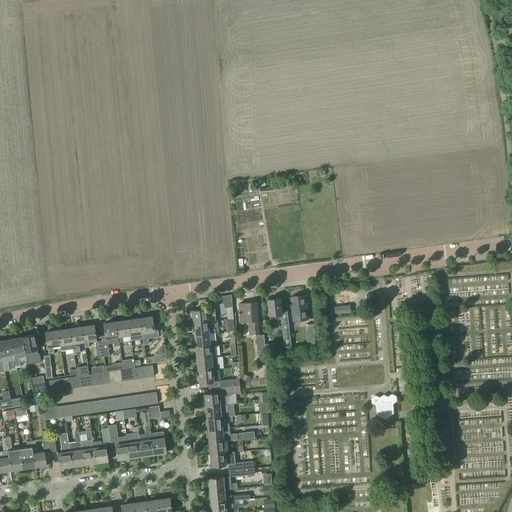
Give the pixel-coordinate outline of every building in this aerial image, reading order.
[(293,305),(291,305),(294,332),(306,331),(307,346),(315,345),(314,339),(313,324),(312,310),(307,310),(305,295),(292,297),(293,305)] [(279,299),(267,300),(269,316),(269,320),(280,319),(284,348),(286,348),(291,347),(289,327),(287,316),(287,312),(281,312),(279,299)] [(256,303),(238,304),(240,322),(248,322),(249,334),(256,334),(258,334),(256,303)] [(350,306),(334,307),(335,314),(351,312),(350,306)] [(214,309),(192,311),(193,323),(207,322),(215,321),(214,309)] [(155,316),(139,319),(142,333),(143,345),(148,344),(147,338),(158,337),(155,316)] [(139,319),(128,320),(130,335),(142,333),(139,319)] [(128,320),(116,322),(119,346),(120,346),(119,342),(123,342),(122,336),(130,335),(128,320)] [(207,322),(193,323),(194,335),(208,334),(208,333),(217,332),(216,321),(215,321),(207,322)] [(116,322),(103,324),(105,338),(113,337),(114,346),(119,346),(116,322)] [(94,325),(81,327),(83,342),(84,341),(85,348),(89,347),(88,341),(96,340),(94,325)] [(81,327),(69,329),(71,343),(72,349),(73,355),(80,354),(78,342),(83,342),(81,327)] [(69,329),(58,331),(60,345),(61,351),(72,349),(71,343),(69,329)] [(58,331),(45,332),(48,353),(53,353),(52,346),(60,345),(58,331)] [(34,334),(22,337),(23,343),(25,352),(26,356),(37,354),(36,349),(37,349),(34,334)] [(208,334),(194,335),(195,347),(213,345),(217,345),(216,340),(209,340),(208,334)] [(258,334),(256,334),(257,351),(258,351),(265,350),(264,335),(258,335),(258,334)] [(25,352),(23,343),(22,337),(10,339),(13,354),(14,360),(17,372),(21,371),(18,359),(26,358),(26,356),(25,352)] [(14,360),(13,354),(10,339),(0,341),(0,347),(5,371),(9,370),(9,369),(9,367),(8,362),(14,360)] [(107,340),(101,341),(103,357),(109,356),(107,340)] [(101,341),(95,342),(97,358),(103,357),(101,341)] [(213,345),(195,347),(197,359),(216,357),(215,357),(213,345)] [(216,357),(197,359),(198,371),(217,369),(216,357)] [(110,366),(105,367),(105,372),(108,372),(114,371),(120,370),(122,370),(122,369),(121,364),(110,366)] [(152,365),(144,366),(145,377),(154,376),(152,365)] [(217,369),(198,371),(199,383),(213,382),(218,381),(217,369)] [(0,389),(12,389),(12,378),(0,378),(0,389)] [(268,392),(259,392),(259,402),(269,402),(268,392)] [(219,393),(204,394),(205,407),(227,404),(226,396),(219,397),(219,393)] [(396,401),(396,396),(391,394),(387,397),(383,395),(379,397),(375,395),(371,398),(371,403),(376,405),(376,415),(385,419),(393,414),(392,404),(396,401)] [(2,399),(0,399),(0,408),(12,407),(10,397),(2,399)] [(227,404),(205,407),(207,419),(221,417),(231,416),(232,416),(234,416),(233,404),(227,404)] [(66,405),(61,406),(62,417),(68,417),(74,416),(72,405),(66,405)] [(9,410),(6,411),(7,418),(7,419),(15,418),(13,410),(9,410)] [(221,417),(207,419),(208,430),(222,429),(229,428),(228,421),(232,421),(231,416),(221,417)] [(137,427),(141,456),(153,454),(149,422),(144,422),(146,435),(139,436),(137,427)] [(150,434),(149,422),(153,454),(166,452),(163,432),(150,434)] [(115,425),(107,426),(108,428),(110,443),(110,446),(115,445),(118,459),(130,458),(127,443),(127,438),(126,436),(116,438),(115,425)] [(133,433),(126,434),(126,436),(127,438),(127,443),(130,458),(141,456),(137,427),(133,427),(133,433)] [(108,428),(101,429),(103,443),(103,444),(104,444),(105,444),(110,443),(108,428)] [(222,429),(208,430),(209,442),(223,441),(237,439),(237,440),(242,439),(241,433),(236,434),(236,433),(223,434),(222,429)] [(75,443),(68,444),(72,466),(83,464),(79,432),(74,433),(75,443)] [(79,432),(83,464),(95,463),(93,448),(92,440),(91,434),(79,435),(79,432)] [(10,437),(6,438),(11,471),(23,469),(20,449),(12,450),(10,437)] [(65,453),(57,454),(59,468),(72,466),(68,444),(67,437),(62,438),(65,453)] [(0,472),(11,471),(6,438),(5,438),(6,440),(1,440),(3,451),(0,451),(0,472)] [(35,440),(30,441),(34,467),(47,466),(45,452),(37,453),(37,446),(36,446),(35,440)] [(27,448),(20,449),(23,469),(34,467),(30,441),(26,441),(27,448)] [(100,441),(92,442),(93,448),(95,463),(108,461),(105,447),(105,444),(104,444),(103,444),(103,443),(101,444),(100,441)] [(223,441),(209,442),(210,454),(224,453),(223,441)] [(224,453),(210,454),(211,467),(228,465),(234,464),(233,452),(224,453)] [(240,470),(231,470),(232,477),(254,475),(254,468),(240,470)] [(269,478),(268,468),(259,468),(259,479),(269,478)] [(222,477),(208,479),(209,491),(224,490),(228,489),(236,488),(236,483),(231,484),(230,477),(227,477),(222,477)] [(272,484),(262,485),(263,496),(273,495),(272,484)] [(224,490),(209,491),(210,503),(232,501),(231,496),(224,497),(224,490)] [(171,511),(169,498),(157,500),(159,511),(171,511)] [(263,499),(264,509),(263,509),(263,510),(274,509),(273,498),(263,499)] [(158,511),(157,500),(145,502),(146,511),(158,511)] [(232,501),(210,503),(211,511),(237,511),(237,507),(232,508),(232,501)] [(146,511),(145,502),(133,503),(134,511),(146,511)] [(134,511),(133,503),(121,505),(122,511),(134,511)]
